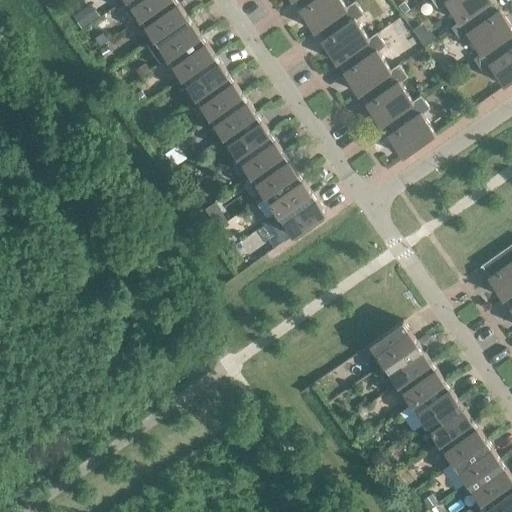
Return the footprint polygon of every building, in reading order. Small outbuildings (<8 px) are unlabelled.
[(166,0),(128,0),(141,18),(166,0)] [(188,14),(177,0),(166,0),(141,18),(155,37),(188,14)] [(294,0),(314,27),(312,28),(314,30),(355,2),(355,1),(347,7),(342,0),(294,0)] [(432,0),(438,8),(446,3),(459,21),(451,27),(452,28),(490,0),(432,0)] [(492,0),(490,0),(452,28),(460,40),(468,34),(481,53),(473,58),(474,59),(511,32),(511,27),(511,28),(492,0)] [(364,14),(355,2),(314,30),(315,31),(316,30),(336,58),(334,59),(336,62),(377,33),(377,32),(369,38),(356,20),(364,14)] [(404,2),(399,6),(404,13),(409,9),(404,2)] [(202,34),(188,14),(155,37),(169,57),(202,34)] [(425,32),(421,26),(421,25),(414,30),(418,36),(425,32)] [(94,36),(99,44),(108,38),(102,30),(94,36)] [(511,32),(474,59),(482,71),(490,66),(504,86),(511,80),(511,32)] [(386,45),(377,33),(336,62),(337,63),(338,62),(358,89),(356,90),(358,93),(399,65),(399,64),(391,69),(378,51),(386,45)] [(215,53),(202,34),(169,57),(182,77),(215,53)] [(107,46),(100,50),(105,57),(111,53),(107,46)] [(229,73),(215,53),(182,77),(196,96),(229,73)] [(136,70),(141,76),(150,69),(146,63),(136,70)] [(408,77),(399,65),(358,93),(359,94),(360,93),(380,121),(379,122),(381,125),(421,96),(421,95),(413,101),(400,82),(408,77)] [(243,93),(229,73),(196,96),(210,116),(243,93)] [(146,97),(141,90),(136,95),(141,101),(146,97)] [(257,112),(243,93),(210,116),(224,136),(257,112)] [(430,108),(421,96),(381,125),(382,124),(402,152),(401,153),(403,157),(436,134),(422,114),(430,108)] [(458,118),(466,112),(460,103),(454,107),(453,111),(458,118)] [(271,132),(257,112),(224,136),(238,155),(271,132)] [(285,152),(271,132),(238,155),(252,175),(285,152)] [(298,171),(285,152),(252,175),(265,194),(298,171)] [(312,191),(298,171),(265,194),(279,214),(312,191)] [(326,211),(312,191),(279,214),(293,234),(326,211)] [(215,202),(205,209),(210,218),(221,211),(215,202)] [(511,243),(480,266),(481,267),(482,266),(502,294),(501,295),(503,298),(511,291),(511,243)] [(511,291),(503,298),(503,299),(504,298),(511,308),(511,291)] [(418,340),(403,320),(370,343),(385,364),(418,340)] [(431,360),(418,340),(385,364),(398,383),(431,360)] [(445,380),(431,360),(398,383),(412,403),(445,380)] [(459,399),(445,380),(412,403),(426,422),(459,399)] [(473,419),(459,399),(426,422),(440,442),(473,419)] [(487,439),(473,419),(440,442),(454,462),(487,439)] [(500,458),(487,439),(454,462),(468,481),(500,458)] [(511,479),(511,474),(500,458),(468,481),(481,501),(511,479)] [(506,511),(511,508),(511,479),(481,501),(489,511),(506,511)] [(423,499),(429,507),(437,502),(431,493),(423,499)]
